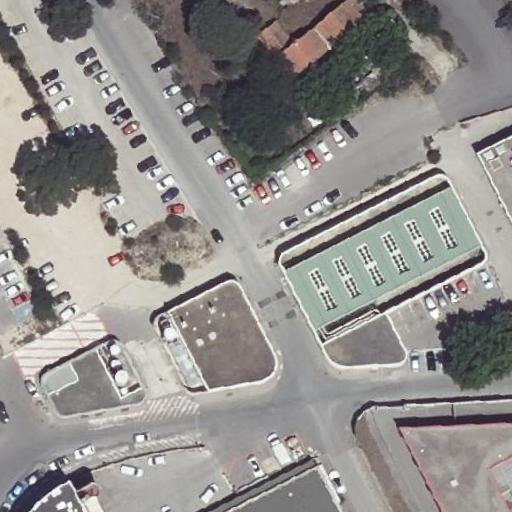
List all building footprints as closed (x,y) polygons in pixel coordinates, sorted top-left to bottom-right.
[(340,0),(290,40),(272,57),(288,76),(306,62),(362,19),(347,0),(340,0)] [(370,1),(368,0),(347,0),(362,19),(375,9),(370,1)] [(257,36),(272,57),(290,40),(275,20),(257,36)] [(320,79),(306,62),(288,76),(301,95),(320,79)] [(511,136),(471,157),(511,234),(511,136)] [(277,267),(277,270),(324,362),(327,366),(331,368),(334,370),(337,372),(341,372),(397,368),(401,366),(403,363),(404,361),(403,358),(403,356),(383,317),(477,268),(479,266),(481,264),(482,262),(482,259),(482,255),(444,183),(442,180),(439,179),(435,178),(432,179),(281,258),(278,260),(277,263),(277,267)] [(153,331),(153,334),(184,393),(186,396),(188,397),(189,398),(192,398),(193,398),(260,386),(263,385),(267,383),(270,381),(272,377),(274,373),(275,368),(274,365),(274,362),(237,290),(235,288),(233,287),(231,286),(228,286),(224,287),(157,322),(155,324),(154,326),(153,328),(153,331)] [(42,389),(42,391),(55,417),(57,419),(59,421),(61,422),(64,422),(135,410),(139,408),(140,406),(142,403),(142,401),(143,398),(142,396),(119,351),(117,349),(115,348),(112,347),(110,347),(107,348),(47,379),(44,380),(42,384),(42,386),(42,389)] [(511,511),(511,424),(394,431),(435,511),(511,511)] [(339,511),(316,467),(227,511),(84,511),(74,492),(59,501),(44,511),(339,511)]
